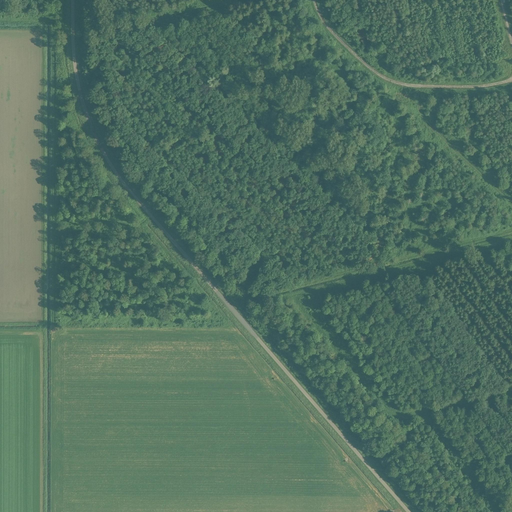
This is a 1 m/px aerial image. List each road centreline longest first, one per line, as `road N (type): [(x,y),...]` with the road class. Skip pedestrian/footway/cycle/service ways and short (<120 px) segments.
road 1 (unclassified): [(408,511),(120,180),(84,110),(72,0)]
road 2 (track): [(511,203),(378,74)]
